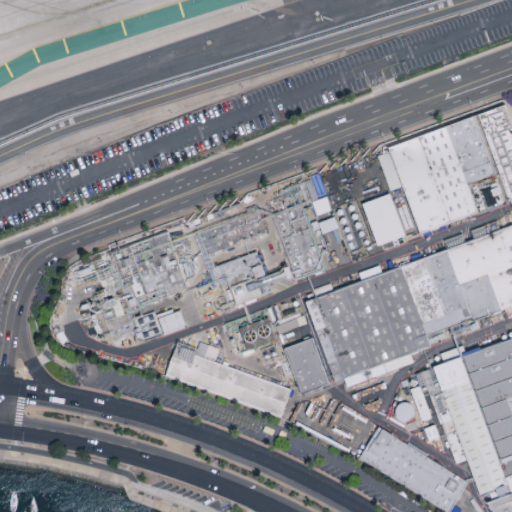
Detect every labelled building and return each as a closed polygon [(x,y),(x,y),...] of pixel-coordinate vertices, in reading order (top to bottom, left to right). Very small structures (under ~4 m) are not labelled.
[(511,202),(507,204),(496,173),(474,114),(505,103),(511,122),(511,202)] [(496,173),(467,183),(479,215),(420,236),(403,189),(390,193),(377,158),(391,152),(389,145),(474,114),(496,173)] [(377,245),(362,203),(390,193),(405,235),(377,245)] [(326,271),(296,281),(273,214),(302,203),(326,271)] [(214,254),(210,256),(201,233),(199,230),(214,225),(258,210),(266,232),(267,234),(214,254)] [(511,307),(472,322),(467,309),(423,325),(431,349),(380,367),(383,375),(357,385),(354,375),(345,378),(314,291),(332,284),(335,291),(511,226),(511,307)] [(140,305),(140,311),(130,315),(136,331),(114,340),(107,323),(109,322),(105,310),(94,317),(86,322),(75,295),(70,283),(93,273),(111,264),(107,253),(153,236),(160,233),(167,231),(167,233),(188,288),(172,294),(154,300),(140,305)] [(256,252),(264,275),(272,272),(273,282),(257,286),(260,293),(262,297),(236,305),(233,293),(230,286),(223,288),(215,268),(256,252)] [(111,339),(135,332),(138,340),(186,326),(180,307),(156,314),(155,310),(139,314),(137,309),(124,313),(119,295),(100,301),(111,339)] [(329,385),(300,395),(283,348),(313,337),(329,385)] [(511,511),(492,511),(479,495),(468,461),(456,465),(431,397),(442,393),(432,366),(443,363),(440,356),(464,347),(467,354),(511,337),(511,511)] [(282,415),(280,419),(276,417),(269,415),(215,395),(165,377),(174,355),(177,349),(180,347),(193,341),(215,349),(220,351),(219,354),(216,363),(276,384),(292,390),(282,415)] [(411,387),(421,420),(430,417),(421,384),(411,387)] [(460,511),(443,511),(360,459),(381,427),(468,484),(454,505),(462,510),(460,511)]
